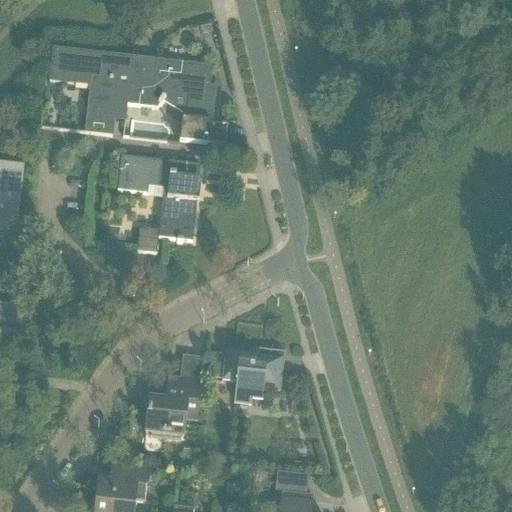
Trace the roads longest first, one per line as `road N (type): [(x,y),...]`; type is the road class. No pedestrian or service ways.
road 1 (tertiary): [(292,260),(298,235),(243,0)]
road 2 (tertiary): [(380,511),(312,293),(292,260)]
road 3 (residential): [(148,341),(64,245),(51,204),(52,140)]
road 4 (track): [(417,511),(511,316)]
road 5 (residential): [(33,511),(148,341)]
road 6 (residential): [(148,341),(292,260)]
